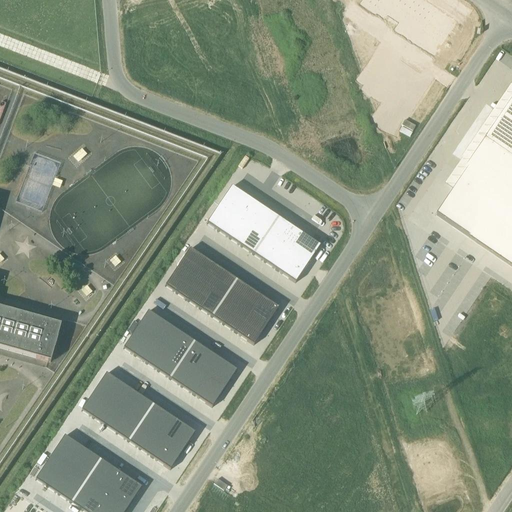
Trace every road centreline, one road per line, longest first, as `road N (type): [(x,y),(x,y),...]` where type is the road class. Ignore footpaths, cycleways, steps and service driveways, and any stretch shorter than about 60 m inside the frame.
road 1 (unclassified): [(373,217),(267,148),(123,88),(109,0)]
road 2 (unclassified): [(177,511),(373,217)]
road 3 (unclassified): [(373,217),(507,18)]
